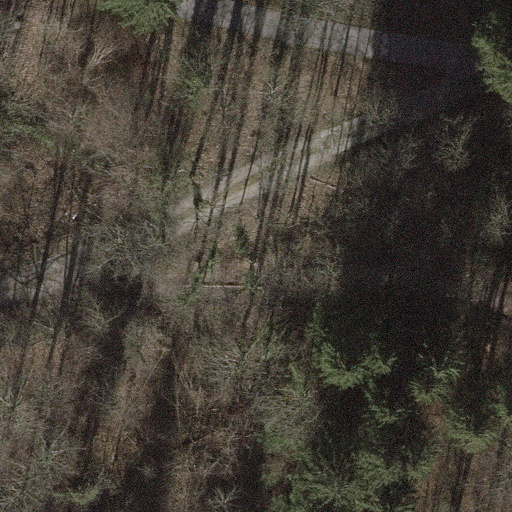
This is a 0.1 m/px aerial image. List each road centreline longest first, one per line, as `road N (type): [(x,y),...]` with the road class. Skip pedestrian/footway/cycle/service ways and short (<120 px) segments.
road 1 (track): [(0,288),(180,217),(475,71)]
road 2 (track): [(21,280),(362,280),(511,311)]
road 3 (track): [(149,0),(475,71),(511,68)]
